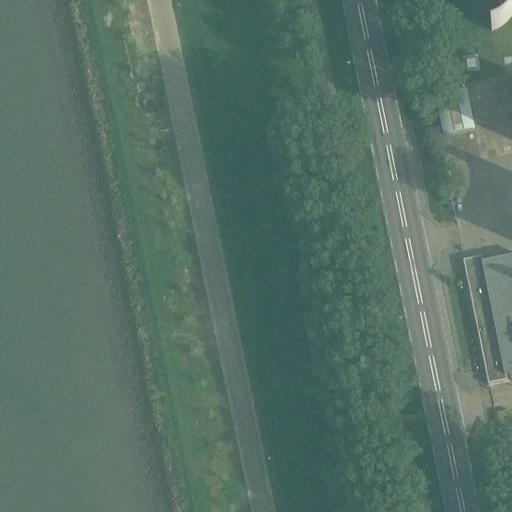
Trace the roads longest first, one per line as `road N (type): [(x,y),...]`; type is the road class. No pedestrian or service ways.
road 1 (secondary): [(462,511),(356,0)]
road 2 (unclassified): [(261,511),(158,0)]
